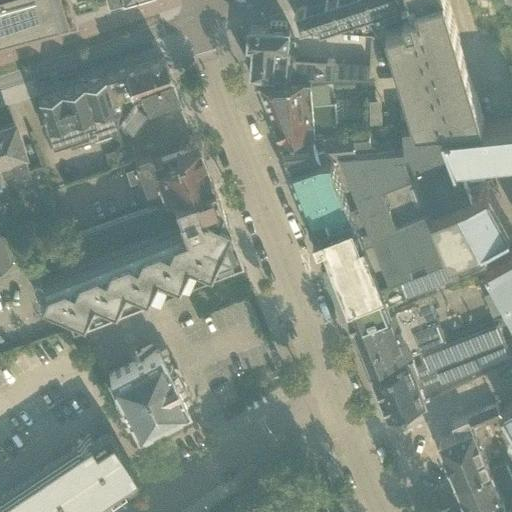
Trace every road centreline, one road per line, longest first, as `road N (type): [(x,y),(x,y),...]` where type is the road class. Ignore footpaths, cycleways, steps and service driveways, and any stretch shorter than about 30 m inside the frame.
road 1 (residential): [(331,385),(193,18)]
road 2 (residential): [(146,511),(331,385)]
road 3 (unclassified): [(193,18),(0,84)]
road 4 (residential): [(382,511),(331,385)]
